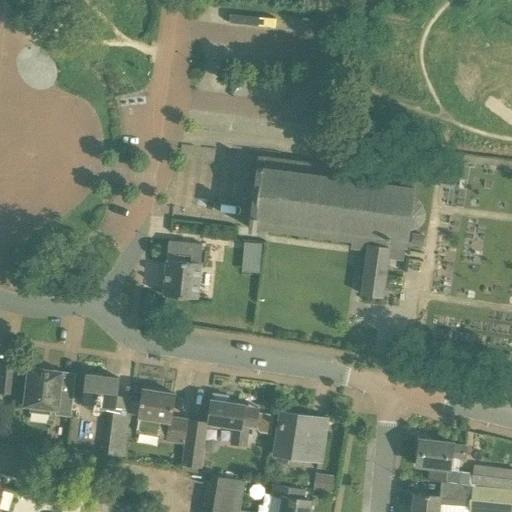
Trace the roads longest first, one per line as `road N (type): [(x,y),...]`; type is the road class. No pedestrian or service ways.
road 1 (residential): [(100,308),(141,227),(173,0)]
road 2 (unclassified): [(389,387),(132,339),(100,308)]
road 3 (unclassified): [(511,418),(389,387)]
road 4 (unclassified): [(378,511),(389,387)]
